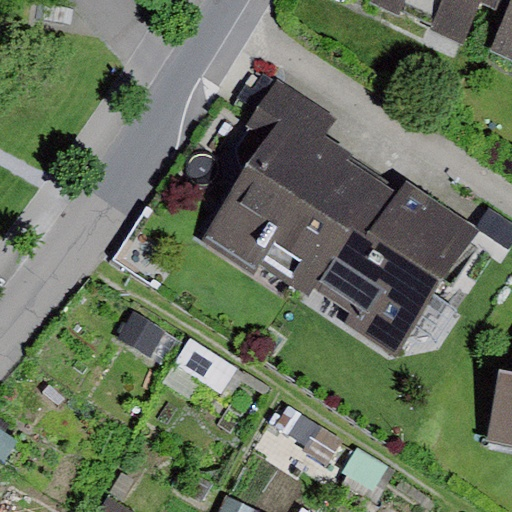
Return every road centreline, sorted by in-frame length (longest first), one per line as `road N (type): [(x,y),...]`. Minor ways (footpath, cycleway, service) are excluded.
road 1 (residential): [(0,337),(62,265),(220,17)]
road 2 (residential): [(511,201),(220,17)]
